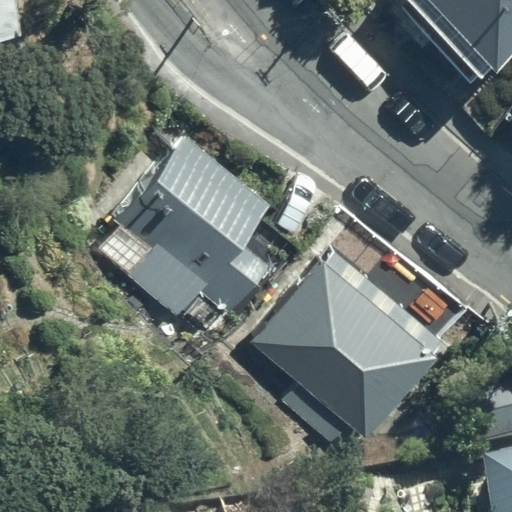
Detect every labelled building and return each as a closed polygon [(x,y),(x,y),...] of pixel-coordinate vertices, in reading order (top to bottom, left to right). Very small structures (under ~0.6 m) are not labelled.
[(0,0),(0,19),(9,18),(4,0),(0,0)] [(511,0),(421,0),(423,1),(411,13),(462,65),(511,15),(511,0)] [(177,120),(107,205),(143,230),(120,263),(176,302),(188,285),(214,303),(259,236),(237,221),(265,181),(177,120)] [(437,322),(324,236),(245,330),(354,421),(437,322)] [(511,511),(511,443),(488,448),(496,511),(511,511)]
